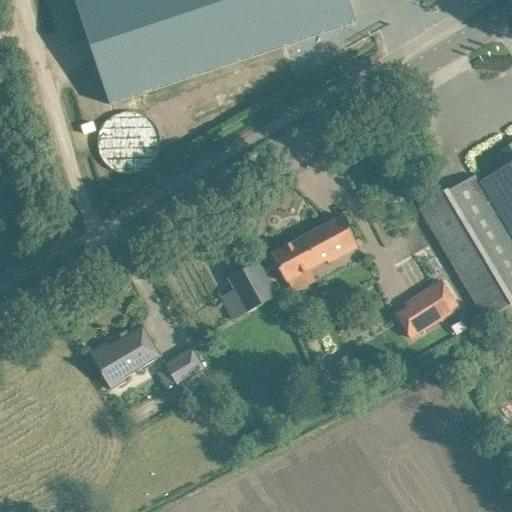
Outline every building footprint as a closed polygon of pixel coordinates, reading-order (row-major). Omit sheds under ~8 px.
[(74,0),(110,106),(356,23),(348,0),(74,0)] [(511,163),(479,183),(475,175),(419,208),(485,320),(511,303),(511,163)] [(342,218),(272,256),(282,273),(286,283),(288,282),(310,270),(343,252),(345,255),(359,247),(352,235),(342,218)] [(276,297),(267,281),(258,263),(230,279),(248,312),(276,297)] [(407,307),(394,315),(411,340),(461,308),(442,280),(406,304),(407,307)] [(475,324),(466,311),(456,317),(460,322),(452,328),(457,336),(475,324)] [(125,379),(162,357),(154,343),(143,326),(109,346),(107,343),(90,353),(100,370),(112,391),(127,382),(125,379)] [(192,348),(165,364),(167,367),(157,373),(166,388),(176,382),(178,386),(180,384),(185,393),(206,381),(201,372),(205,370),(192,348)] [(352,353),(343,358),(356,380),(364,375),(352,353)]
